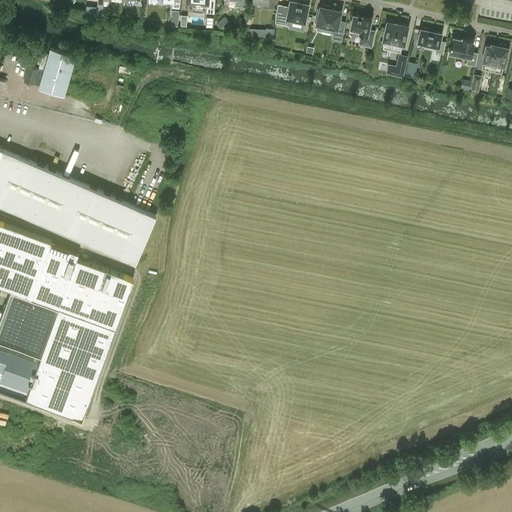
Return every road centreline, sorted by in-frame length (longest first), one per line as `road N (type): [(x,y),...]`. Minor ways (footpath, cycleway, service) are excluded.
road 1 (residential): [(337,0),(511,35)]
road 2 (primary): [(511,431),(398,486)]
road 3 (primary): [(398,486),(511,446)]
